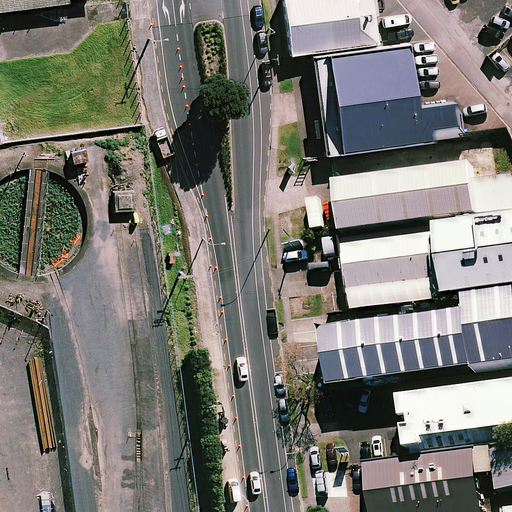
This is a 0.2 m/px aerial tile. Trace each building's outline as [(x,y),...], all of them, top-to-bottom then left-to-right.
[(0,0),(0,13),(100,1),(100,0),(0,0)] [(379,0),(288,0),(295,41),(384,27),(379,0)] [(406,34),(323,47),(337,143),(464,123),(459,93),(416,100),(406,34)] [(339,177),(347,232),(438,218),(511,207),(511,165),(476,171),(474,157),(339,177)] [(448,296),(464,293),(511,286),(511,207),(438,218),(447,279),(448,296)] [(447,279),(438,218),(347,232),(356,289),(447,279)] [(466,306),(328,327),(337,388),(511,361),(511,286),(464,293),(466,306)] [(511,382),(400,399),(407,448),(511,432),(511,382)] [(511,453),(482,458),(485,480),(499,478),(502,497),(511,495),(511,453)] [(489,511),(480,454),(369,471),(375,511),(489,511)]
